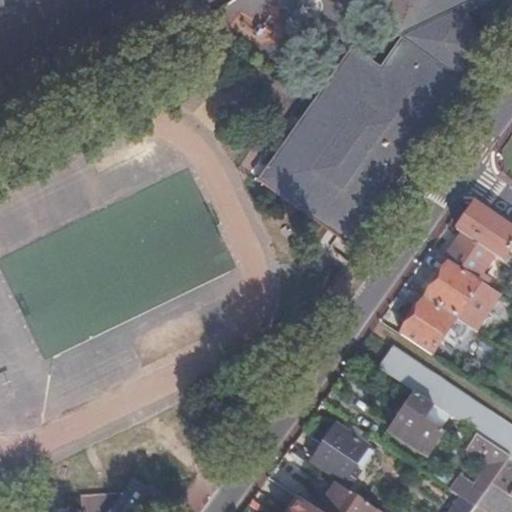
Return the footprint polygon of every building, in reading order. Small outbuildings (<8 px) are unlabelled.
[(379,0),(397,36),(405,40),(384,69),(354,48),(260,179),(348,241),(463,81),(457,77),(480,47),(458,6),(468,0),(379,0)] [(511,231),(473,205),(453,232),(458,235),(490,256),(499,262),(511,242),(511,231)] [(478,274),(490,256),(458,235),(442,259),(446,262),(482,284),(485,279),(478,274)] [(482,284),(446,262),(421,299),(468,329),(473,333),(498,294),(482,284)] [(468,329),(421,299),(397,336),(427,356),(442,335),(457,345),(468,329)] [(511,464),(511,432),(389,348),(375,368),(412,393),(431,405),(474,434),(508,457),(505,461),(511,464)] [(389,417),(433,445),(442,432),(421,419),(431,405),(412,393),(402,409),(397,405),(389,417)] [(425,457),(433,445),(389,417),(388,419),(393,422),(387,432),(425,457)] [(309,462),(348,488),(359,472),(363,474),(377,452),(334,424),(331,428),(326,428),(322,435),(323,440),(309,462)] [(487,465),(479,476),(480,477),(489,483),(505,461),(508,457),(474,434),(464,449),(487,465)] [(489,483),(511,498),(511,464),(505,461),(489,483)] [(459,495),(472,504),(474,503),(489,483),(480,477),(479,476),(470,488),(457,476),(448,489),(459,495)] [(103,511),(168,511),(171,508),(129,477),(119,491),(103,511)] [(315,511),(378,511),(329,479),(317,497),(321,499),(313,510),(315,511)] [(511,511),(511,498),(489,483),(474,503),(487,511),(511,511)] [(466,511),(472,504),(459,495),(446,511),(466,511)]
